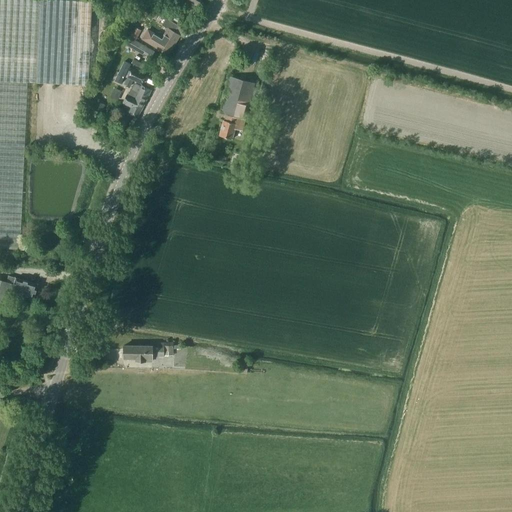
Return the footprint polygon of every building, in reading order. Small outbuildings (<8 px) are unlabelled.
[(92,2),(66,1),(47,0),(0,0),(0,249),(19,250),(27,83),(88,86),(92,2)] [(148,5),(160,13),(164,7),(157,3),(155,5),(149,2),(148,5)] [(167,55),(179,36),(174,32),(178,26),(165,18),(161,25),(167,29),(161,38),(147,30),(142,39),(156,48),(167,55)] [(141,31),(135,28),(130,37),(136,40),(141,31)] [(114,81),(120,84),(130,64),(124,61),(114,81)] [(125,77),(126,77),(124,84),(130,87),(133,80),(141,85),(146,75),(135,69),(130,67),(125,77)] [(245,119),(254,83),(230,77),(220,112),(228,115),(226,121),(223,120),(219,136),(231,139),(234,128),(242,130),(245,119)] [(125,104),(122,110),(137,117),(140,111),(150,90),(149,89),(148,87),(145,86),(143,86),(141,85),(140,87),(134,84),(128,96),(126,95),(123,103),(125,104)] [(104,105),(97,101),(93,109),(101,112),(104,105)] [(0,306),(4,307),(9,290),(11,291),(12,293),(16,294),(18,293),(33,298),(37,284),(8,275),(6,281),(0,279),(0,306)] [(164,343),(163,353),(173,353),(173,349),(173,345),(173,342),(164,342),(164,343)] [(123,346),(123,358),(135,358),(135,361),(151,361),(151,356),(163,356),(163,353),(164,343),(151,343),(151,346),(123,346)] [(238,370),(248,370),(248,356),(239,356),(238,370)]
